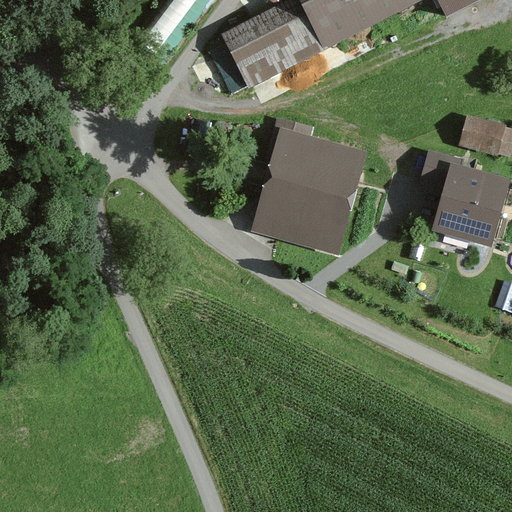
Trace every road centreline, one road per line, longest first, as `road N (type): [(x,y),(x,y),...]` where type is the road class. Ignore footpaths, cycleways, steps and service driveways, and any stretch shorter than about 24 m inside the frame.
road 1 (unclassified): [(86,134),(113,139),(189,216),(286,284),(511,394)]
road 2 (unclassified): [(86,134),(100,236),(215,511)]
road 3 (track): [(231,0),(133,132),(113,139)]
road 4 (unclassified): [(83,0),(74,63),(86,134)]
